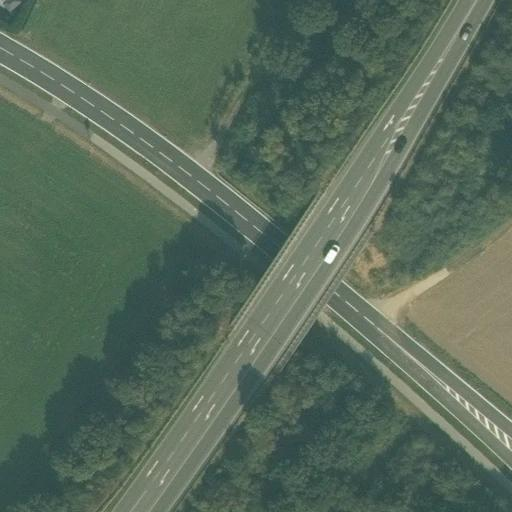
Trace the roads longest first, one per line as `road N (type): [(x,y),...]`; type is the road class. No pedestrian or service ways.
road 1 (tertiary): [(511,446),(195,180),(0,48)]
road 2 (primary): [(137,511),(347,207),(475,0)]
road 3 (track): [(195,180),(304,0)]
road 4 (track): [(371,324),(511,219)]
